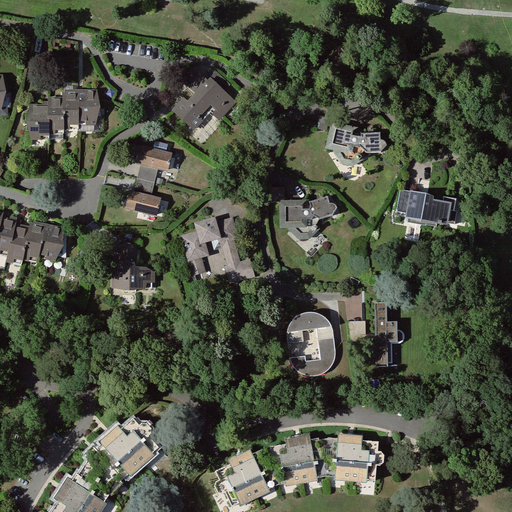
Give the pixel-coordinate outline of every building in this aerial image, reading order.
[(182,97),(170,110),(192,130),(200,121),(199,115),(209,104),(214,108),(210,113),(219,120),(236,102),(208,76),(206,79),(192,66),(180,79),(193,92),(186,100),(182,97)] [(78,123),(78,119),(78,88),(68,88),(65,88),(65,91),(63,91),(62,96),(63,128),(70,128),(70,123),(78,123)] [(80,88),(78,88),(78,119),(86,119),(86,123),(95,123),(95,88),(80,88)] [(55,128),(63,128),(62,96),(48,96),(48,104),(47,133),(55,133),(55,128)] [(38,133),(47,133),(48,104),(30,104),(30,138),(38,138),(38,133)] [(317,123),(329,125),(330,120),(331,117),(336,119),(336,113),(325,111),(324,117),(318,116),(317,123)] [(351,134),(353,125),(330,120),(329,125),(324,147),(331,149),(340,163),(352,166),(360,161),(358,158),(361,156),(358,154),(356,154),(354,155),(354,157),(350,159),(343,158),(339,151),(351,154),(353,145),(357,146),(359,144),(365,151),(380,151),(385,145),(385,142),(383,140),(380,139),(379,131),(360,132),(360,135),(356,135),(351,134)] [(172,151),(140,144),(136,162),(141,163),(158,167),(168,170),(172,151)] [(158,167),(141,163),(134,190),(151,194),(158,167)] [(278,200),(284,200),(284,187),(270,187),(270,200),(278,200)] [(134,190),(129,188),(124,207),(156,215),(161,197),(151,194),(134,190)] [(432,198),(433,195),(400,189),(397,211),(405,213),(405,216),(408,217),(407,221),(436,226),(437,221),(454,224),(457,210),(454,210),(456,198),(443,196),(443,200),(432,198)] [(328,203),(326,196),(308,201),(310,206),(308,209),(301,208),(301,200),(284,200),(278,200),(278,228),(289,228),(288,230),(298,239),(310,238),(316,231),(314,229),(317,226),(314,224),(312,225),(310,227),(310,229),(306,233),(300,233),(294,227),(306,227),(306,218),(310,218),(312,215),(318,218),(331,214),(336,207),(334,204),(332,203),(328,203)] [(0,248),(7,250),(15,218),(2,215),(0,222),(0,248)] [(233,216),(217,221),(215,215),(194,221),(196,230),(180,235),(192,275),(206,271),(202,257),(209,254),(205,241),(219,237),(228,266),(225,267),(230,282),(254,275),(249,260),(240,262),(234,240),(239,238),(233,216)] [(13,258),(21,259),(28,225),(19,223),(20,219),(15,218),(7,250),(5,261),(12,263),(13,258)] [(38,257),(39,253),(46,223),(29,220),(28,225),(21,259),(29,261),(30,256),(38,257)] [(407,236),(421,238),(423,225),(409,222),(407,236)] [(62,226),(46,223),(39,253),(46,254),(45,258),(55,260),(62,226)] [(136,265),(137,244),(119,243),(118,259),(113,259),(112,287),(144,287),(146,282),(154,282),(154,271),(145,265),(136,265)] [(373,302),(374,334),(374,340),(374,367),(387,367),(387,342),(396,342),(396,322),(386,322),(386,302),(373,302)] [(287,332),(288,343),(289,356),(291,362),(295,368),(301,372),(306,375),(313,376),(321,374),(327,371),(332,365),(335,360),(336,353),(334,336),(333,326),(330,321),(325,317),(320,313),(315,311),(308,311),(301,313),(294,317),(290,323),(287,332)] [(365,334),(365,321),(355,321),(347,322),(349,342),(366,342),(366,340),(374,340),(374,334),(365,334)] [(98,441),(101,445),(128,474),(129,476),(153,454),(151,452),(158,447),(147,435),(150,432),(150,427),(146,422),(140,422),(138,425),(132,417),(119,428),(116,425),(98,441)] [(325,438),(326,476),(335,477),(334,479),(367,482),(367,479),(376,479),(377,464),(381,465),(384,462),(385,454),(383,451),(378,451),(379,441),(362,440),(363,435),(339,433),(338,437),(328,437),(325,438)] [(326,476),(325,438),(319,439),(319,437),(310,438),(310,434),(286,438),(286,443),(270,446),(271,448),(267,449),(277,484),(286,483),(286,486),(318,480),(318,477),(326,476)] [(86,460),(77,474),(109,493),(111,495),(122,482),(120,481),(128,474),(101,445),(96,450),(92,447),(85,453),(87,455),(84,457),(86,460)] [(277,484),(267,449),(261,450),(252,453),(250,449),(228,460),(230,463),(215,471),(219,479),(216,481),(214,485),(218,492),(221,493),(225,492),(232,506),(239,503),(240,505),(269,491),(268,488),(277,484)] [(50,511),(99,511),(106,503),(103,502),(109,493),(77,474),(75,473),(70,480),(67,478),(55,497),(59,500),(50,511)]
